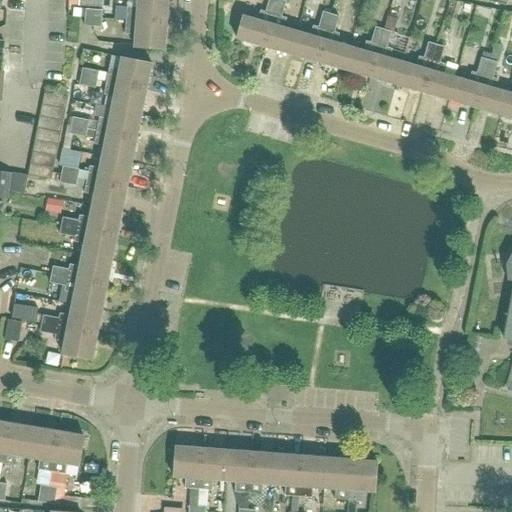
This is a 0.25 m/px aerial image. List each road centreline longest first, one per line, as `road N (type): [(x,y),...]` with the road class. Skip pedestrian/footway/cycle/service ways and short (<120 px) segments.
road 1 (residential): [(423,511),(427,461),(418,430),(131,403)]
road 2 (residential): [(511,185),(486,190),(435,160),(193,83)]
road 3 (residential): [(131,403),(193,83)]
road 4 (residential): [(131,403),(0,381)]
